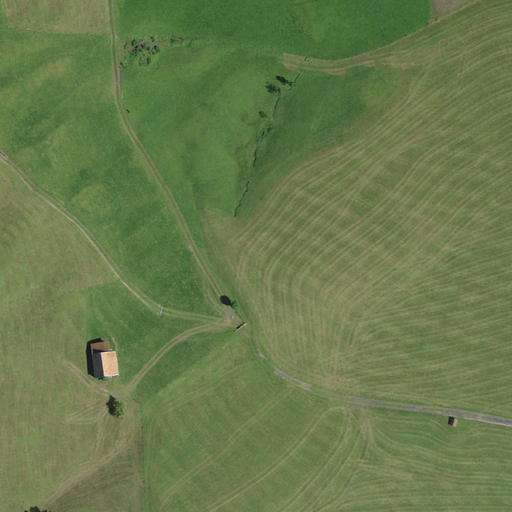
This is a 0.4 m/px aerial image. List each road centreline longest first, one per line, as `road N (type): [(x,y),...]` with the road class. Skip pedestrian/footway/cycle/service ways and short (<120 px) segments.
road 1 (track): [(111,0),(118,100),(239,331)]
road 2 (track): [(239,331),(164,315),(139,299),(91,240),(0,159)]
road 3 (track): [(511,424),(357,404),(274,375),(239,331)]
